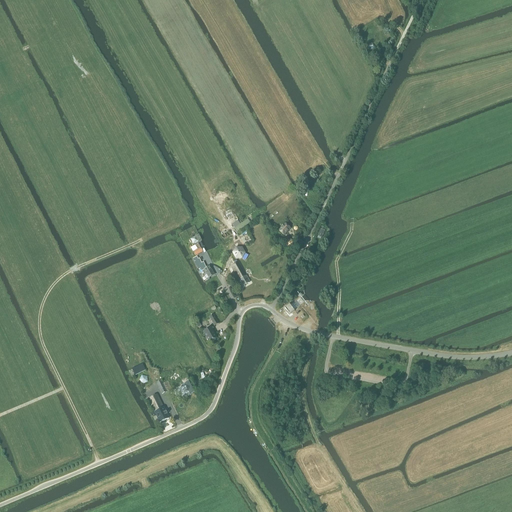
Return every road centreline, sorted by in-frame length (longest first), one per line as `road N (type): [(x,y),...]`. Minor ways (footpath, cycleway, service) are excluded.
road 1 (unclassified): [(0,505),(201,418),(237,343),(243,308),(271,310)]
road 2 (track): [(99,462),(38,324),(50,289),(65,275),(141,239)]
road 3 (unclassified): [(271,310),(395,53)]
road 4 (unclassified): [(271,310),(322,334),(446,357),(511,353)]
road 5 (track): [(352,218),(335,262),(338,337)]
